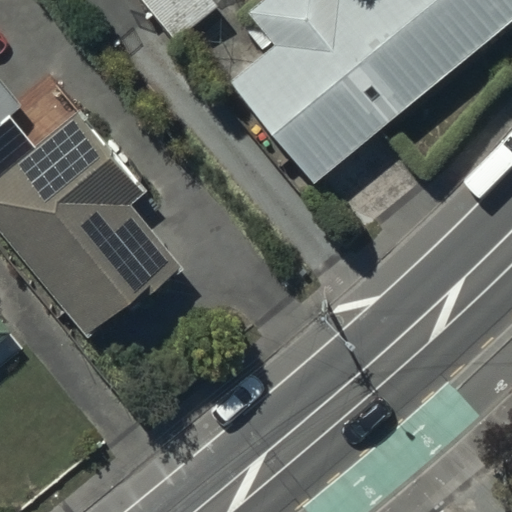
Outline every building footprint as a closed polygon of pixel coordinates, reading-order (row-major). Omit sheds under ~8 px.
[(145,0),(175,37),(220,1),(218,0),(145,0)] [(229,75),(314,178),(511,16),(511,0),(256,0),(247,7),(274,39),(229,75)] [(0,120),(22,102),(0,74),(0,120)] [(180,262),(129,199),(144,186),(79,105),(0,168),(0,230),(87,337),(180,262)] [(0,334),(9,327),(0,317),(0,334)]
